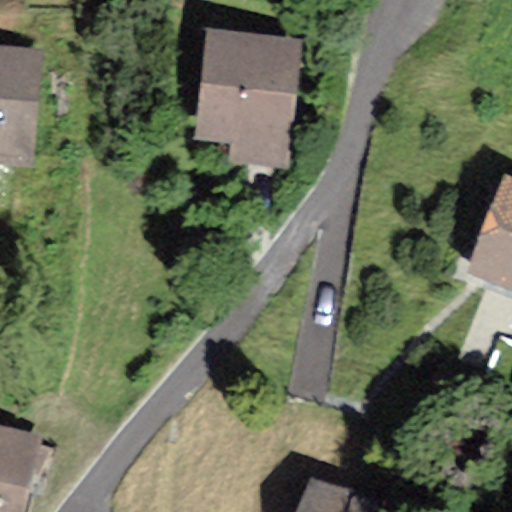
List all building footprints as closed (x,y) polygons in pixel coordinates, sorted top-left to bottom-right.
[(297,44),(211,35),(202,132),(237,136),(235,159),(285,164),(297,44)] [(34,52),(0,49),(0,156),(26,158),(34,52)] [(511,183),(509,183),(475,269),(511,284),(511,183)] [(17,511),(35,437),(0,429),(0,511),(17,511)] [(391,511),(392,510),(313,487),(305,511),(391,511)]
